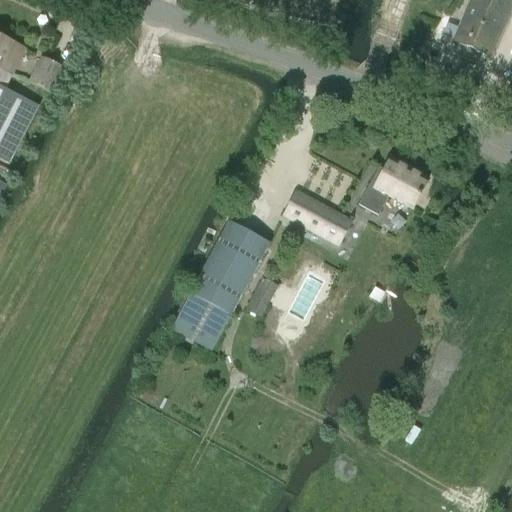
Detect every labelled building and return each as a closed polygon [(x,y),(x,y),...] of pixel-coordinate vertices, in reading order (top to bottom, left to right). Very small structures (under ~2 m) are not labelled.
[(490,58),(507,18),(511,7),(511,0),(470,0),(458,28),(448,23),(442,35),(453,40),(452,42),(490,58)] [(4,70),(11,73),(23,49),(0,38),(0,70),(3,72),(4,70)] [(51,95),(63,69),(41,58),(29,84),(51,95)] [(4,70),(3,72),(0,70),(0,159),(9,164),(38,108),(3,90),(11,73),(4,70)] [(387,199),(396,204),(397,202),(412,210),(428,182),(389,161),(383,172),(379,170),(359,207),(377,217),(387,199)] [(338,245),(349,224),(296,195),(284,216),(338,245)] [(228,225),(171,330),(211,352),(267,249),(266,246),(228,225)] [(262,279),(245,311),(261,319),(278,287),(262,279)]
